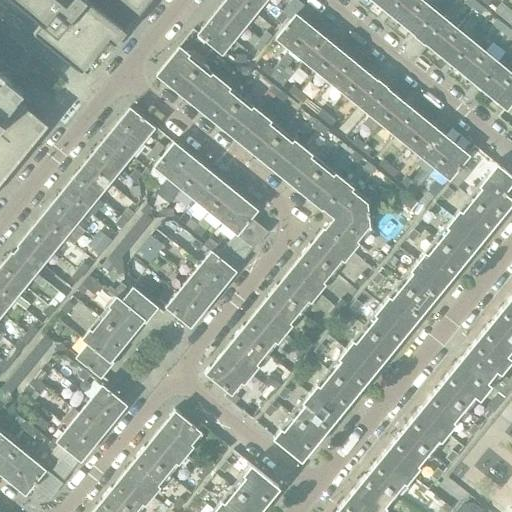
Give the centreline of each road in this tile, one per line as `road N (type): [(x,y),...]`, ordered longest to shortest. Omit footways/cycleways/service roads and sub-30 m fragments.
road 1 (residential): [(177,377),(298,217),(122,76)]
road 2 (residential): [(314,488),(511,245)]
road 3 (residential): [(324,0),(511,153)]
road 4 (residential): [(0,226),(122,76)]
road 5 (residential): [(177,377),(60,511)]
road 6 (residential): [(314,488),(177,377)]
